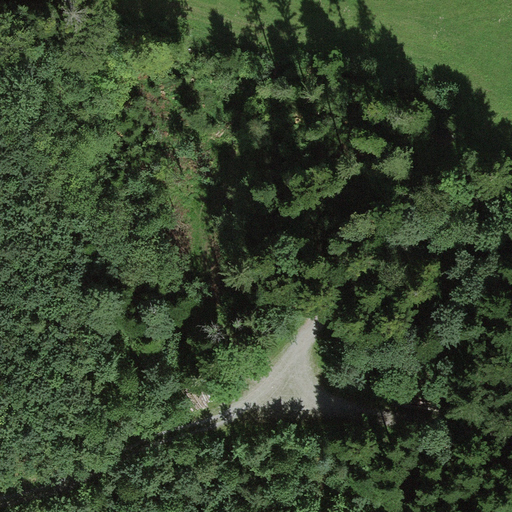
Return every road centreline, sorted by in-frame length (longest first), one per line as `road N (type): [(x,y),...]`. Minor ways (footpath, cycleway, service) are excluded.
road 1 (track): [(511,179),(398,241),(246,389),(114,456),(0,499)]
road 2 (track): [(511,441),(280,403),(246,389)]
